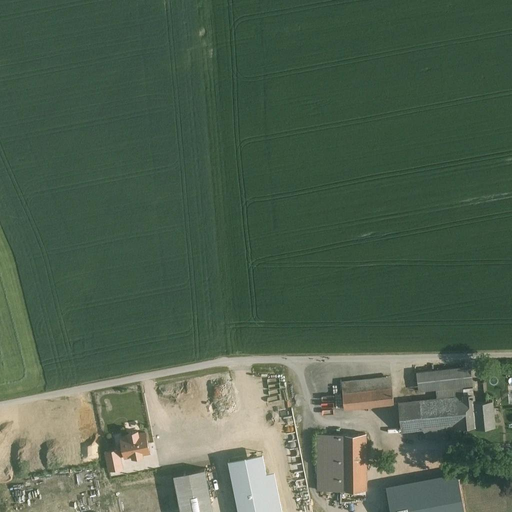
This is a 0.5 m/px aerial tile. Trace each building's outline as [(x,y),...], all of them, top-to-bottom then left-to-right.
[(469,367),(417,373),(418,390),(437,388),(463,385),(471,384),(469,367)] [(341,381),(342,391),(392,386),(390,376),(341,381)] [(463,385),(437,388),(438,399),(447,398),(464,396),(463,388),(463,385)] [(392,386),(342,391),(344,409),(394,404),(392,386)] [(474,402),(472,387),(463,388),(464,396),(447,398),(450,425),(460,424),(460,426),(462,427),(466,426),(467,425),(467,423),(475,422),(475,426),(494,424),(492,401),(474,402)] [(438,399),(399,403),(402,430),(450,425),(447,398),(438,399)] [(151,452),(146,432),(139,433),(139,430),(128,432),(129,435),(121,437),(125,457),(132,456),(133,458),(144,455),(144,454),(151,452)] [(341,433),(317,434),(318,490),(341,490),(341,433)] [(365,433),(341,433),(341,490),(365,489),(365,433)] [(109,470),(123,468),(119,449),(106,452),(109,470)] [(229,461),(239,511),(275,511),(264,453),(229,461)] [(384,477),(443,476),(443,456),(389,457),(389,463),(384,463),(384,477)] [(213,511),(204,468),(174,474),(181,511),(213,511)] [(463,511),(456,474),(387,487),(391,511),(463,511)]
